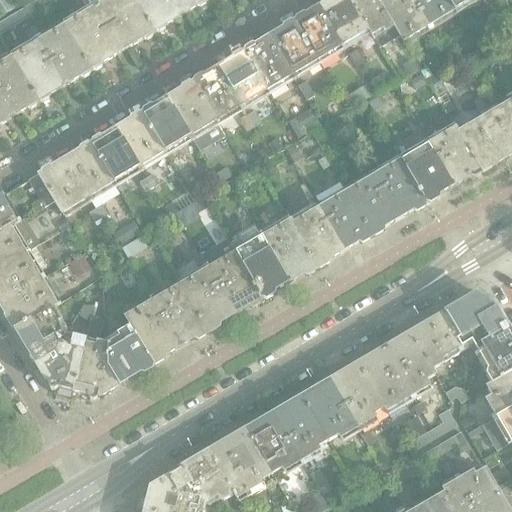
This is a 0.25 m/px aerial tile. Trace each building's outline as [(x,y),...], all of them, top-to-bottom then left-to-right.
[(44,9),(39,0),(33,4),(38,13),(44,9)] [(50,6),(46,0),(39,0),(44,9),(50,6)] [(73,5),(70,0),(59,0),(52,5),(58,15),(73,5)] [(102,65),(144,40),(147,41),(152,38),(153,34),(154,34),(155,34),(134,0),(108,0),(92,10),(65,26),(92,72),(93,70),(96,71),(102,68),(102,65)] [(205,6),(206,2),(207,3),(208,2),(206,0),(134,0),(155,34),(156,34),(156,33),(159,33),(165,30),(165,27),(197,8),(200,9),(205,6)] [(369,34),(349,0),(334,0),(335,0),(324,7),(305,18),(303,17),(294,23),(318,64),(369,34)] [(393,29),(376,0),(349,0),(369,34),(371,32),(375,40),(393,29)] [(404,44),(455,14),(446,0),(376,0),(393,29),(404,44)] [(446,0),(455,14),(477,0),(446,0)] [(38,13),(33,4),(28,7),(27,7),(32,16),(33,16),(38,13)] [(32,16),(27,7),(21,11),(27,19),(32,16)] [(27,19),(21,11),(16,14),(21,23),(27,19)] [(21,23),(16,14),(10,17),(10,18),(15,26),(21,23)] [(15,26),(10,18),(4,21),(10,30),(15,26)] [(10,30),(4,21),(0,23),(0,27),(4,33),(10,30)] [(268,95),(318,64),(294,23),(285,28),(284,31),(256,48),(255,48),(252,48),(243,53),(268,95)] [(89,76),(90,72),(91,72),(92,72),(65,26),(11,58),(39,104),(39,103),(40,102),(43,103),(48,100),(49,97),(80,78),(84,79),(89,76)] [(33,27),(30,29),(35,38),(39,36),(33,27)] [(30,29),(24,33),(29,42),(35,38),(30,29)] [(365,64),(357,51),(348,55),(357,69),(365,64)] [(268,95),(243,53),(234,59),(233,61),(205,78),(204,79),(202,78),(192,84),(217,126),(268,95)] [(39,104),(11,58),(0,64),(0,132),(0,131),(0,126),(16,117),(27,110),(31,111),(36,107),(37,104),(38,104),(39,104)] [(419,71),(412,59),(401,66),(409,77),(419,71)] [(426,85),(418,73),(407,80),(416,92),(426,85)] [(314,97),(306,83),(298,87),(307,101),(314,97)] [(217,126),(192,84),(183,90),(182,92),(168,101),(192,141),(217,126)] [(373,97),(366,86),(351,94),(358,106),(373,97)] [(382,107),(377,98),(368,103),(374,112),(382,107)] [(192,141),(168,101),(153,109),(151,109),(141,114),(167,155),(192,141)] [(482,174),(511,156),(511,108),(509,103),(459,133),(456,128),(455,129),(482,174)] [(261,124),(254,112),(246,117),(253,128),(253,129),(261,124)] [(115,187),(167,155),(141,114),(132,120),(132,122),(102,140),(100,139),(91,145),(115,187)] [(306,136),(320,127),(315,119),(301,128),(306,136)] [(470,180),(482,174),(455,129),(400,161),(426,205),(427,202),(430,204),(437,200),(437,197),(438,196),(467,179),(470,180)] [(282,148),(277,140),(267,145),(272,154),(282,148)] [(63,218),(115,187),(91,145),(81,151),(81,153),(53,170),(51,171),(49,170),(43,174),(42,176),(40,177),(55,203),(63,218)] [(301,159),(294,146),(286,151),(293,163),(301,159)] [(378,164),(370,150),(359,156),(367,170),(378,164)] [(366,170),(358,155),(353,158),(361,173),(366,170)] [(329,167),(324,158),(318,162),(323,170),(329,167)] [(424,208),(424,204),(426,205),(400,161),(346,193),(371,236),(372,234),(375,236),(382,232),(383,229),(384,228),(383,228),(412,211),(413,211),(414,210),(417,212),(424,208)] [(226,169),(216,175),(221,183),(231,177),(226,169)] [(234,190),(250,180),(245,173),(229,183),(234,190)] [(55,203),(40,177),(39,176),(28,183),(44,209),(55,203)] [(158,185),(152,176),(146,180),(152,189),(158,185)] [(218,188),(212,178),(201,185),(207,195),(218,188)] [(152,189),(146,180),(140,184),(145,193),(152,189)] [(312,199),(308,192),(304,195),(308,201),(312,199)] [(369,240),(369,236),(371,236),(346,193),(293,224),(291,221),(289,222),(317,269),(317,267),(321,268),(327,264),(328,261),(329,260),(358,243),(359,242),(362,244),(369,240)] [(12,229),(21,224),(5,197),(0,199),(0,269),(26,254),(12,229)] [(202,201),(195,205),(201,216),(208,212),(202,201)] [(108,216),(102,206),(95,210),(101,220),(108,216)] [(101,220),(95,210),(89,214),(95,224),(101,220)] [(71,228),(66,221),(56,227),(60,235),(71,228)] [(317,269),(289,222),(261,238),(257,232),(248,237),(252,244),(235,254),(262,301),(263,299),(266,300),(273,296),(273,293),(274,292),(303,275),(305,274),(308,276),(314,272),(315,268),(317,269)] [(76,237),(71,228),(60,235),(59,236),(64,244),(76,237)] [(262,301),(235,254),(227,241),(199,257),(203,263),(207,270),(180,286),(207,333),(208,331),(211,332),(218,328),(218,325),(220,324),(219,324),(249,307),(250,307),(253,308),(260,304),(260,300),(262,301)] [(57,307),(46,287),(59,278),(55,272),(42,280),(37,273),(46,267),(35,249),(27,254),(26,254),(0,269),(0,305),(16,331),(54,309),(57,307)] [(196,250),(189,254),(196,267),(203,263),(199,257),(197,253),(196,250)] [(205,336),(205,332),(207,333),(180,286),(126,318),(131,328),(154,366),(163,360),(164,357),(165,356),(179,347),(194,339),(195,339),(198,340),(205,336)] [(511,373),(511,339),(495,311),(494,312),(489,305),(475,301),(469,304),(468,302),(411,336),(432,372),(447,362),(448,358),(446,354),(472,339),(486,364),(482,367),(482,372),(490,387),(511,373)] [(85,340),(65,336),(59,324),(62,321),(54,309),(16,331),(47,383),(49,384),(54,393),(54,395),(71,399),(92,320),(91,319),(85,340)] [(154,366),(131,328),(119,336),(120,339),(109,346),(99,344),(105,323),(92,320),(71,399),(89,404),(91,394),(101,397),(154,366)] [(436,378),(432,372),(411,336),(358,366),(383,407),(386,413),(430,387),(428,383),(436,378)] [(383,407),(358,366),(302,399),(327,441),(337,435),(340,439),(363,425),(375,418),(372,413),(383,407)] [(511,373),(490,387),(486,389),(491,398),(485,402),(495,418),(511,444),(511,443),(511,373)] [(454,400),(455,388),(445,394),(450,402),(454,400)] [(458,400),(463,390),(455,388),(454,400),(458,400)] [(468,400),(463,390),(458,400),(461,405),(468,400)] [(327,441),(302,399),(247,432),(271,474),(280,469),(283,473),(318,452),(316,448),(327,441)] [(427,411),(422,403),(417,406),(422,415),(427,411)] [(422,415),(417,406),(412,408),(417,417),(422,415)] [(443,419),(450,415),(448,411),(440,416),(443,419)] [(447,422),(452,419),(450,415),(443,419),(445,423),(447,422)] [(457,427),(452,419),(447,422),(452,430),(457,427)] [(452,430),(447,422),(445,423),(443,424),(448,433),(452,430)] [(448,433),(443,424),(438,427),(443,436),(448,433)] [(443,436),(438,427),(434,430),(439,438),(443,436)] [(439,438),(434,430),(432,431),(429,433),(434,441),(436,440),(439,438)] [(271,474),(247,432),(175,474),(188,495),(211,510),(232,497),(234,501),(266,483),(264,479),(271,474)] [(376,444),(369,432),(362,437),(368,448),(376,444)] [(434,441),(429,433),(424,435),(429,444),(434,441)] [(464,442),(459,434),(455,436),(460,445),(464,442)] [(429,444),(424,435),(420,438),(425,446),(429,444)] [(460,445),(455,436),(450,439),(455,448),(456,447),(460,445)] [(425,446),(420,438),(415,441),(420,449),(425,446)] [(455,448),(450,439),(446,442),(451,450),(455,448)] [(420,449),(415,441),(411,444),(415,452),(420,449)] [(451,450),(446,442),(441,444),(446,453),(451,450)] [(459,452),(467,447),(464,442),(460,445),(456,447),(459,452)] [(415,452),(411,444),(409,445),(405,447),(412,458),(416,456),(415,452)] [(446,453),(441,444),(437,447),(442,456),(446,453)] [(442,456),(437,447),(432,450),(437,458),(442,456)] [(461,456),(469,451),(467,447),(459,452),(461,456)] [(437,458),(432,450),(428,452),(433,461),(437,458)] [(433,461),(428,452),(423,455),(428,464),(433,461)] [(428,464),(423,455),(419,458),(424,466),(428,464)] [(424,466),(419,458),(416,456),(412,458),(414,461),(415,462),(419,469),(424,466)] [(458,470),(452,459),(446,463),(453,473),(458,470)] [(453,473),(446,463),(440,466),(446,477),(453,473)] [(507,511),(482,468),(437,495),(438,498),(436,499),(443,511),(507,511)] [(327,483),(319,470),(309,476),(317,489),(327,483)] [(511,511),(511,486),(509,481),(505,473),(493,480),(511,511)] [(210,511),(211,510),(188,495),(175,474),(150,489),(149,492),(146,491),(143,493),(138,511),(140,511),(210,511)] [(412,504),(404,489),(395,494),(404,508),(412,504)] [(326,511),(330,510),(320,493),(311,499),(317,508),(314,511),(311,511),(326,511)] [(443,511),(436,499),(414,511),(443,511)]
